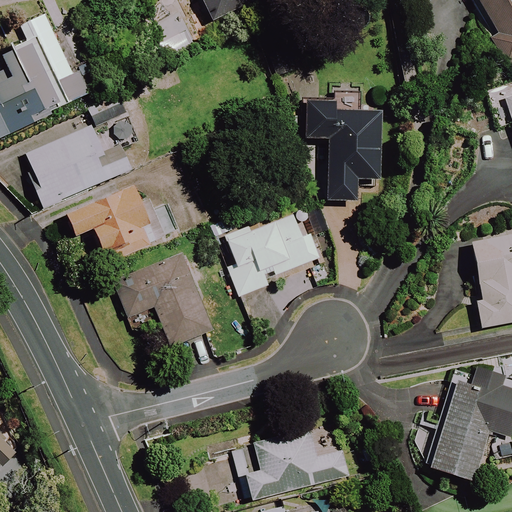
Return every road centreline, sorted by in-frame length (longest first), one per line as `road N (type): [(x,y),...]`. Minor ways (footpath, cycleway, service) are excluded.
road 1 (residential): [(338,332),(253,380),(83,423)]
road 2 (tertiary): [(83,423),(0,263)]
